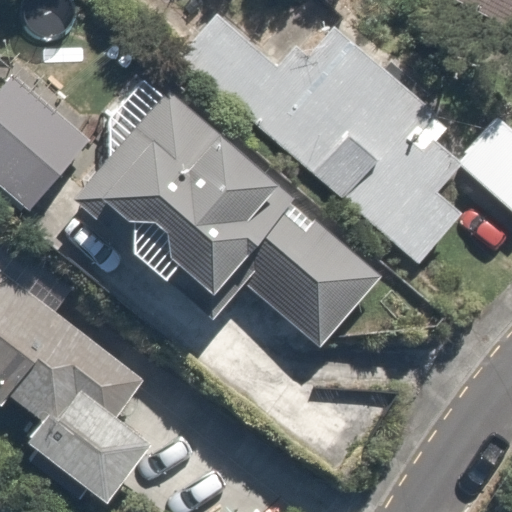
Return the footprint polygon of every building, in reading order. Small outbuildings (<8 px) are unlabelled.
[(511,0),(435,0),(511,40),(511,0)] [(212,19),(171,67),(410,271),(456,217),(439,203),(462,176),(406,128),(424,107),(318,17),(273,70),(212,19)] [(8,82),(0,90),(0,186),(29,213),(85,152),(8,82)] [(511,225),(511,96),(448,161),(462,176),(511,225)] [(371,281),(165,100),(66,212),(90,233),(105,217),(140,247),(129,260),(173,299),(185,286),(218,316),(235,296),(304,357),(371,281)] [(0,415),(1,416),(12,402),(42,426),(20,453),(94,511),(113,511),(155,459),(113,426),(138,396),(0,286),(0,415)]
